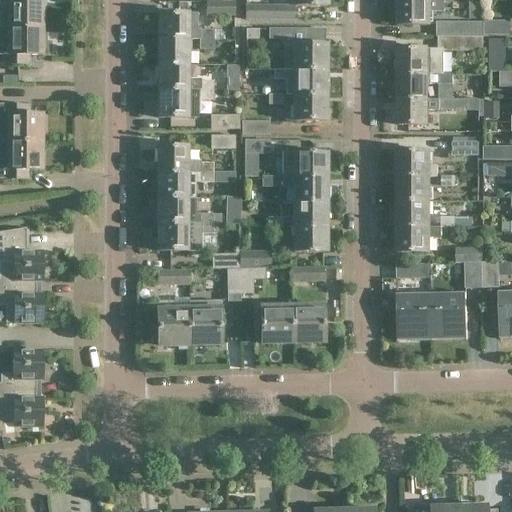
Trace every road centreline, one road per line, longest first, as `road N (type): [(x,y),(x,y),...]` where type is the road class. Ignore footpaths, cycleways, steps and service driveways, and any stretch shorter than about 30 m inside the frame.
road 1 (residential): [(115,391),(116,0)]
road 2 (residential): [(363,384),(363,0)]
road 3 (residential): [(114,456),(363,449)]
road 4 (residential): [(363,384),(115,391)]
road 5 (residential): [(511,379),(363,384)]
road 6 (residential): [(363,449),(511,445)]
